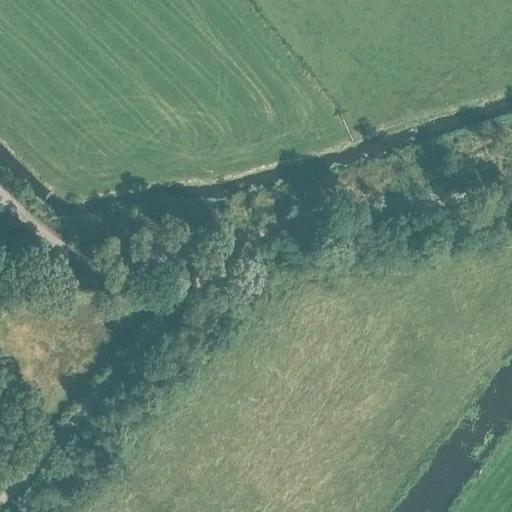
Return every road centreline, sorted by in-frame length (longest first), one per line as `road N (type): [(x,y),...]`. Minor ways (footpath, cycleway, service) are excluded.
road 1 (track): [(224,248),(309,218),(511,199)]
road 2 (track): [(224,248),(120,261),(57,245),(0,193)]
